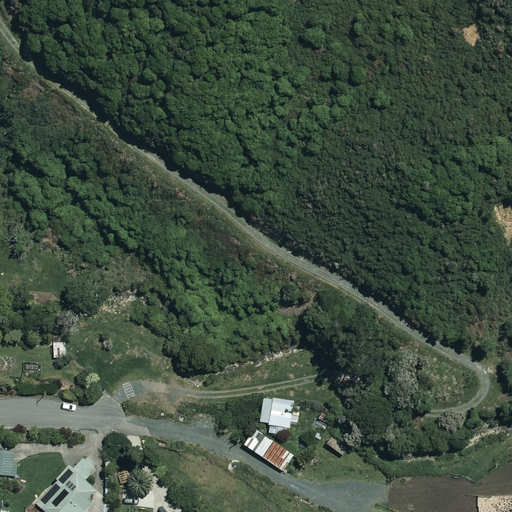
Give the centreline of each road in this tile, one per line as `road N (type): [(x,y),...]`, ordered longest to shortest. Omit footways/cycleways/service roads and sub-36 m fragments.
road 1 (unknown): [(102,421),(127,388),(249,390),(352,377),(436,409),(470,401),(490,385),(462,355),(297,258),(137,145),(55,78),(15,0)]
road 2 (track): [(354,511),(214,439),(102,421)]
road 3 (track): [(305,487),(389,493),(511,486)]
